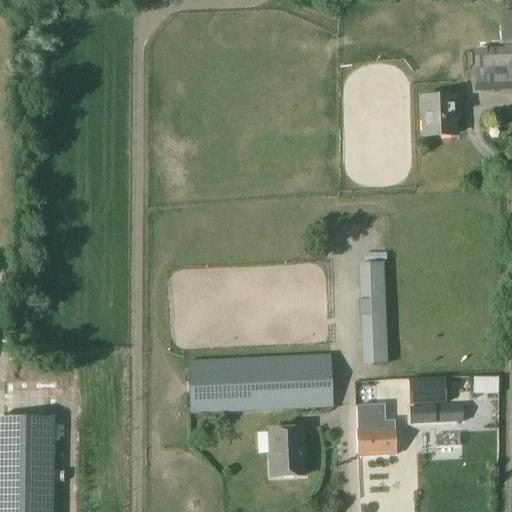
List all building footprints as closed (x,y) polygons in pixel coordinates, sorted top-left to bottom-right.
[(502,48),(473,49),(473,60),(474,92),(511,91),(511,12),(502,12),(502,48)] [(452,118),(452,111),(457,111),(457,98),(423,99),(424,137),(454,136),(453,118),(452,118)] [(382,263),(358,264),(362,363),(387,361),(382,263)] [(188,415),(328,407),(326,355),(185,364),(188,415)] [(409,403),(445,403),(445,380),(409,380),(409,403)] [(356,414),(355,414),(356,432),(358,456),(396,454),(393,422),(383,422),(383,413),(383,406),(356,407),(356,414)] [(410,424),(460,424),(460,409),(409,409),(410,424)] [(0,418),(0,511),(51,511),(53,419),(0,418)] [(271,478),(304,476),(301,429),(269,431),(271,478)] [(453,466),(452,453),(429,454),(430,467),(453,466)]
